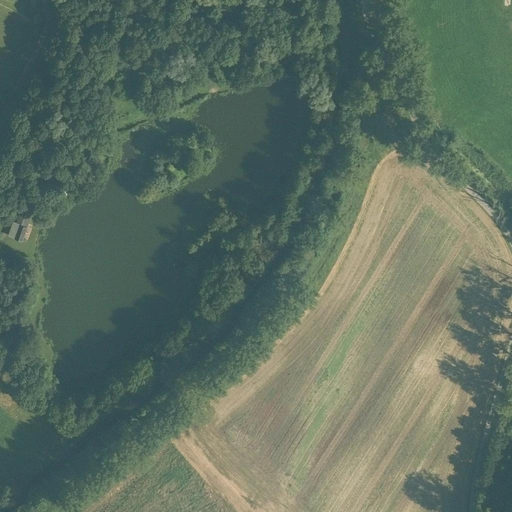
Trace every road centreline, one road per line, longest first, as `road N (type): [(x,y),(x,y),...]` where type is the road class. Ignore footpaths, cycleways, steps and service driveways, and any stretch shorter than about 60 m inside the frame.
road 1 (track): [(0,493),(202,328),(268,251),(304,186),(319,135),(326,48),(318,0)]
road 2 (unclassified): [(511,247),(419,135),(375,0)]
road 3 (unclassified): [(470,511),(511,339)]
road 4 (unclassified): [(0,120),(41,42),(44,0)]
